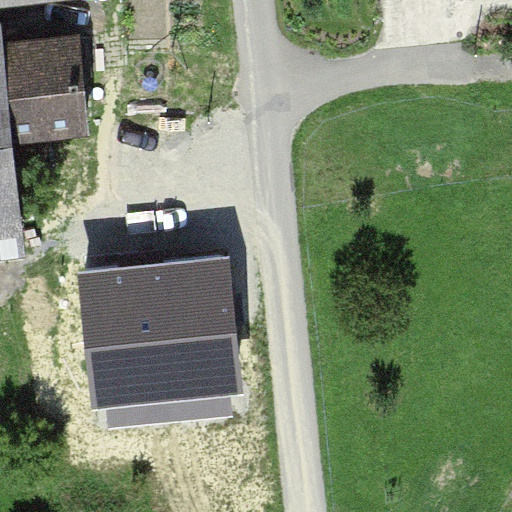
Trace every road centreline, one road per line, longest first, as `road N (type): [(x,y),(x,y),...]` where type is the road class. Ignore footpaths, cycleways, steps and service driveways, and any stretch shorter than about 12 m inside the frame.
road 1 (unclassified): [(316,511),(278,147)]
road 2 (residential): [(278,147),(259,0)]
